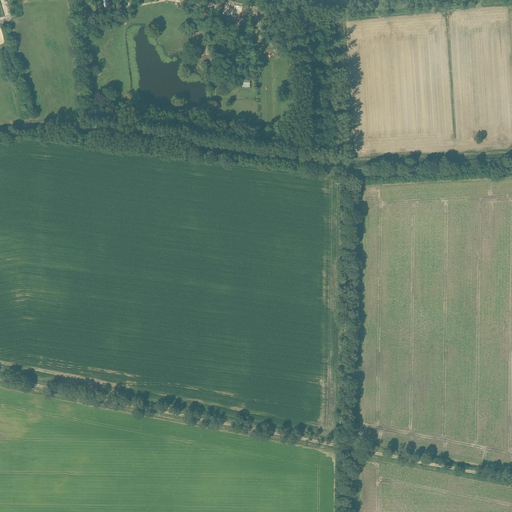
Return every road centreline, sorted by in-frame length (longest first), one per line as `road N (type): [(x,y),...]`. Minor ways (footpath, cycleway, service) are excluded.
road 1 (track): [(0,378),(511,478)]
road 2 (track): [(488,0),(349,10),(284,0)]
